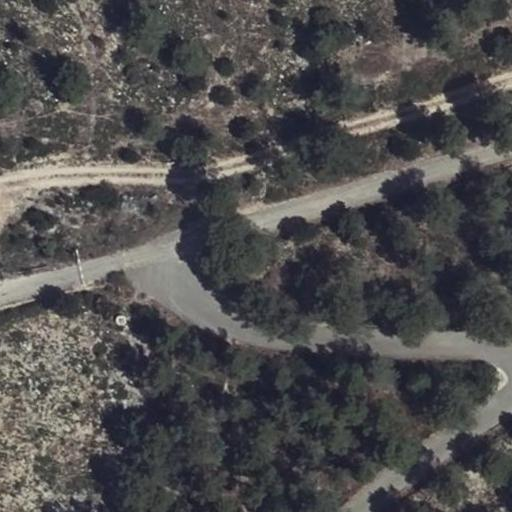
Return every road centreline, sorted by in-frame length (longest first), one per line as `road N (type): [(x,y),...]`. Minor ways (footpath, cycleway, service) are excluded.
road 1 (unclassified): [(0,307),(511,148)]
road 2 (track): [(0,186),(228,168),(511,80)]
